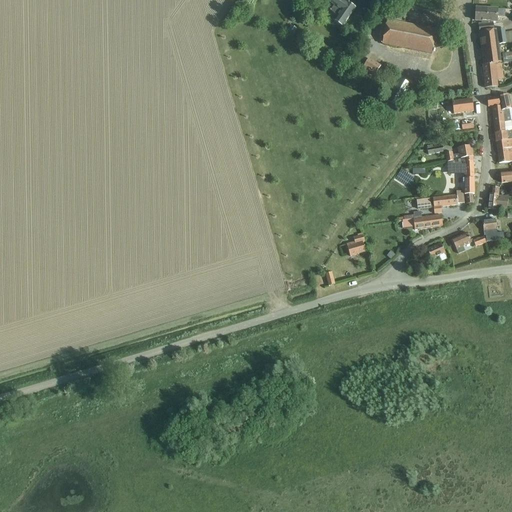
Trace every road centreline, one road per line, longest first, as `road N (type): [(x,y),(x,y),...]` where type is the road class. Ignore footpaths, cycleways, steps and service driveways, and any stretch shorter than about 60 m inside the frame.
road 1 (unclassified): [(0,402),(323,301)]
road 2 (residential): [(378,288),(406,257),(483,204),(490,163),(480,93)]
road 3 (residential): [(378,288),(511,271)]
